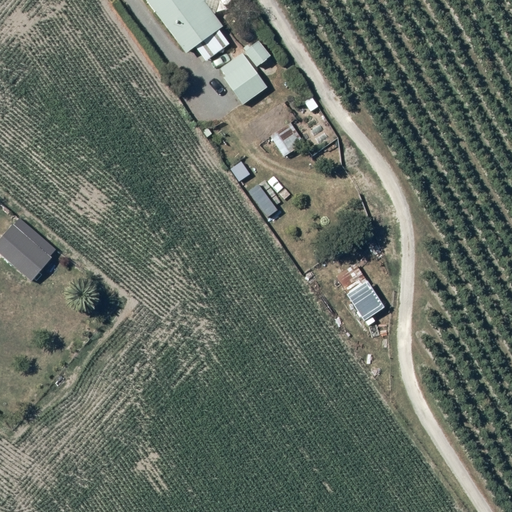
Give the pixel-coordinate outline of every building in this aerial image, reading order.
[(195,46),(206,61),(233,42),(222,27),(203,0),(146,0),(185,52),(194,45),(195,46)] [(270,55),(258,39),(244,50),(256,66),(270,55)] [(266,87),(243,53),(219,70),(242,104),(266,87)] [(302,144),(289,122),(270,134),(283,156),(302,144)] [(352,199),(335,179),(313,197),(329,217),(352,199)] [(384,307),(357,261),(335,275),(363,320),(384,307)]
